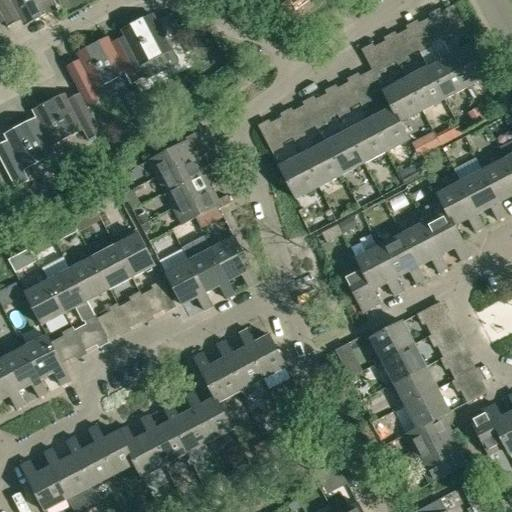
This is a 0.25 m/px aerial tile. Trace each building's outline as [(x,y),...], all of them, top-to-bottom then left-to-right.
[(0,0),(0,10),(5,21),(8,26),(21,20),(24,26),(56,9),(50,0),(0,0)] [(454,35),(441,11),(430,17),(443,40),(454,35)] [(112,44),(127,74),(132,84),(146,77),(141,67),(172,50),(153,14),(131,26),(121,31),(124,37),(112,44)] [(431,47),(419,23),(408,29),(420,52),(431,47)] [(409,58),(408,56),(397,35),(386,40),(398,64),(409,58)] [(105,86),(127,74),(112,44),(108,38),(86,49),(90,55),(67,67),(80,94),(88,107),(101,100),(96,90),(105,86)] [(474,44),(451,56),(469,88),(491,77),(474,44)] [(387,70),(386,68),(374,46),(364,52),(376,76),(387,70)] [(469,88),(451,56),(429,67),(446,100),(469,88)] [(429,67),(407,79),(424,112),(446,100),(429,67)] [(352,83),(362,103),(364,107),(375,101),(373,98),(363,77),(352,83)] [(402,124),(424,112),(407,79),(384,91),(393,108),(402,124)] [(329,95),(339,115),(342,119),(352,113),(350,109),(340,89),(329,95)] [(33,110),(38,119),(51,147),(83,131),(88,141),(102,134),(88,107),(80,94),(69,100),(65,94),(57,98),(33,110)] [(307,106),(318,127),(319,130),(330,124),(328,121),(318,101),(307,106)] [(141,103),(131,108),(139,123),(148,118),(141,103)] [(393,108),(371,119),(388,152),(410,141),(402,124),(393,108)] [(468,113),(475,126),(484,120),(478,108),(468,113)] [(283,119),(294,139),(295,142),(306,137),(304,133),(294,113),(283,119)] [(55,154),(51,147),(38,119),(5,136),(8,143),(0,146),(0,158),(16,188),(30,181),(24,170),(55,154)] [(371,119),(348,131),(366,164),(388,152),(371,119)] [(272,124),(261,130),(273,154),(284,148),(283,145),(272,124)] [(326,143),(343,176),(366,164),(348,131),(326,143)] [(150,161),(158,178),(197,158),(191,147),(200,142),(196,134),(187,139),(188,141),(150,161)] [(326,143),(303,155),(321,187),(343,176),(326,143)] [(303,155),(280,167),(297,200),(321,187),(303,155)] [(158,178),(167,194),(223,164),(221,160),(203,170),(197,158),(158,178)] [(511,170),(506,159),(484,171),(500,203),(511,196),(511,170)] [(167,194),(175,210),(213,189),(207,178),(225,168),(223,164),(167,194)] [(460,183),(477,215),(490,208),(497,221),(507,216),(500,203),(484,171),(460,183)] [(438,194),(447,212),(455,227),(469,220),(476,233),(484,228),(477,215),(460,183),(438,194)] [(232,204),(228,196),(219,201),(213,189),(175,210),(183,226),(221,206),(222,209),(232,204)] [(134,191),(125,195),(131,207),(140,202),(134,191)] [(146,211),(137,216),(141,225),(150,220),(146,211)] [(447,212),(425,223),(442,256),(454,249),(461,262),(471,257),(455,227),(447,212)] [(353,218),(340,224),(343,232),(356,226),(353,218)] [(148,223),(142,227),(145,234),(152,230),(148,223)] [(449,269),(442,256),(425,223),(403,235),(419,268),(432,261),(439,274),(449,269)] [(332,228),(322,233),(327,243),(337,238),(332,228)] [(116,246),(133,279),(157,266),(139,234),(116,246)] [(403,235),(380,247),(397,279),(409,273),(416,286),(426,280),(419,268),(403,235)] [(236,237),(213,249),(230,282),(242,276),(249,289),(259,283),(236,237)] [(116,246),(93,258),(111,291),(133,279),(116,246)] [(356,259),(360,266),(374,291),(387,284),(394,298),(404,292),(397,279),(380,247),(356,259)] [(213,249),(190,261),(207,294),(220,287),(227,300),(237,295),(230,282),(213,249)] [(111,291),(93,258),(71,270),(88,302),(111,291)] [(204,312),(214,307),(207,294),(190,261),(166,274),(183,306),(198,299),(204,312)] [(344,274),(364,313),(380,304),(374,291),(360,266),(344,274)] [(84,320),(85,322),(95,316),(88,302),(71,270),(49,281),(66,314),(76,309),(82,321),(84,320)] [(176,304),(164,280),(153,286),(159,296),(166,309),(176,304)] [(42,326),(66,314),(49,281),(25,294),(42,326)] [(145,303),(150,312),(151,311),(141,293),(130,298),(136,308),(145,303)] [(439,304),(417,315),(423,326),(433,320),(428,310),(439,304)] [(107,310),(107,311),(113,320),(117,329),(128,323),(118,305),(107,310)] [(85,322),(90,331),(100,326),(105,335),(95,316),(85,322)] [(371,340),(382,361),(415,344),(403,322),(371,340)] [(439,333),(451,327),(450,326),(429,337),(435,348),(445,342),(439,333)] [(62,333),(63,334),(68,343),(77,338),(82,347),(83,347),(73,327),(62,333)] [(247,349),(264,381),(287,369),(270,336),(256,343),(249,331),(240,335),(247,349)] [(71,381),(50,340),(48,336),(25,347),(42,380),(55,373),(61,386),(71,381)] [(242,392),(264,381),(247,349),(233,356),(226,343),(218,347),(225,360),(242,392)] [(382,361),(394,384),(427,367),(415,344),(382,361)] [(25,347),(3,359),(20,392),(33,385),(40,397),(49,393),(42,380),(25,347)] [(462,348),(444,358),(441,359),(446,370),(456,364),(451,355),(462,349),(462,348)] [(205,354),(195,359),(209,385),(216,399),(220,404),(242,392),(225,360),(212,367),(205,354)] [(26,405),(20,392),(3,359),(0,360),(0,402),(10,397),(17,410),(26,405)] [(394,384),(406,406),(439,389),(427,367),(394,384)] [(474,371),(455,380),(453,382),(458,393),(468,387),(463,377),(474,371)] [(406,406),(418,429),(445,417),(451,413),(439,389),(406,406)] [(234,431),(220,404),(216,399),(202,406),(196,393),(186,398),(193,411),(210,443),(234,431)] [(164,409),(171,422),(188,455),(210,443),(193,411),(180,417),(173,404),(164,409)] [(496,405),(487,409),(507,448),(510,455),(511,454),(511,412),(502,418),(496,405)] [(470,418),(490,456),(507,448),(487,409),(470,418)] [(165,467),(188,455),(171,422),(158,429),(151,416),(141,421),(148,434),(165,467)] [(405,436),(414,452),(452,431),(445,417),(418,429),(405,436)] [(114,476),(136,465),(137,465),(120,432),(105,439),(99,426),(89,431),(96,444),(114,476)] [(137,465),(136,465),(143,478),(165,467),(148,434),(135,441),(128,427),(120,432),(137,465)] [(414,452),(422,467),(461,447),(452,431),(414,452)] [(91,488),(114,476),(96,444),(83,451),(76,438),(67,443),(73,456),(91,488)] [(278,438),(269,443),(274,452),(282,447),(278,438)] [(253,447),(260,460),(273,453),(266,440),(253,447)] [(461,447),(422,467),(431,485),(470,464),(461,447)] [(388,454),(393,463),(403,458),(398,448),(388,454)] [(88,511),(100,506),(91,488),(73,456),(61,462),(54,449),(45,454),(52,467),(69,500),(75,511),(88,511)] [(403,458),(393,463),(399,473),(409,468),(403,458)] [(46,511),(69,500),(52,467),(39,474),(32,461),(22,466),(46,511)] [(335,466),(316,476),(321,485),(333,479),(339,490),(346,486),(335,466)] [(511,473),(502,478),(507,489),(511,486),(511,473)] [(415,480),(405,485),(410,495),(420,490),(415,480)] [(416,511),(448,511),(442,499),(416,511)] [(474,511),(484,511),(487,511),(482,501),(471,507),(474,511)]
